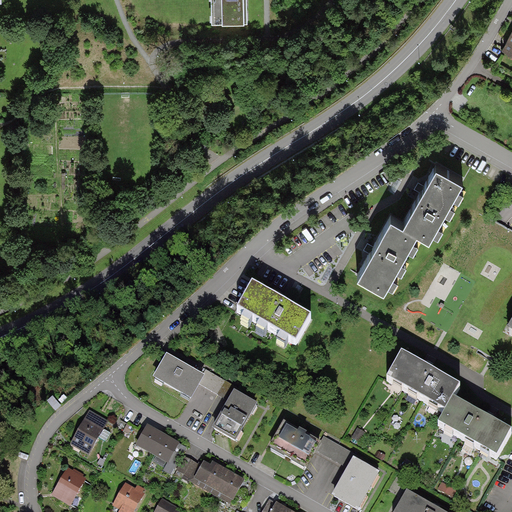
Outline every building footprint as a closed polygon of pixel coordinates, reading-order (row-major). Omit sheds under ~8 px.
[(246,0),(212,0),(213,23),(247,23),(246,0)] [(511,32),(501,53),(511,58),(511,32)] [(459,177),(433,162),(400,220),(414,228),(426,235),(459,177)] [(400,220),(387,213),(354,271),(381,286),(414,228),(400,220)] [(277,300),(253,286),(238,312),(245,316),(242,322),(249,327),(253,320),(261,325),(257,331),(264,336),(268,329),(281,336),(277,343),(285,348),(289,341),(296,345),(311,319),(277,300)] [(205,375),(203,374),(186,364),(166,353),(152,377),(192,399),(201,383),(205,375)] [(460,389),(402,355),(387,381),(446,414),(453,401),(460,389)] [(205,375),(201,383),(228,400),(234,390),(236,386),(206,369),(203,374),(205,375)] [(234,390),(228,400),(212,428),(235,441),(257,404),(234,390)] [(453,401),(446,414),(438,427),(497,460),(511,434),(511,433),(487,420),(453,401)] [(108,421),(90,411),(71,444),(78,448),(90,455),(108,421)] [(303,432),(285,421),(270,447),(304,468),(320,441),(303,432)] [(188,447),(147,425),(136,446),(168,463),(163,471),(172,476),(188,447)] [(365,433),(358,429),(352,439),(360,443),(365,433)] [(357,460),(359,455),(324,436),(316,451),(348,468),(354,458),(357,460)] [(198,465),(184,457),(176,471),(191,478),(198,465)] [(357,460),(354,458),(348,468),(342,478),(332,495),(358,511),(380,473),(357,460)] [(204,462),(202,465),(199,463),(198,465),(191,478),(189,481),(231,505),(245,480),(214,462),(211,466),(204,462)] [(86,479),(66,468),(52,495),(72,505),(86,479)] [(457,491),(442,482),(436,493),(451,501),(457,491)] [(138,485),(136,489),(126,483),(113,505),(121,510),(119,511),(133,511),(145,494),(143,493),(145,489),(138,485)] [(444,511),(438,508),(407,490),(394,511),(444,511)] [(178,511),(176,511),(178,508),(163,499),(154,511),(178,511)] [(292,511),(277,503),(276,504),(270,500),(263,511),(292,511)]
